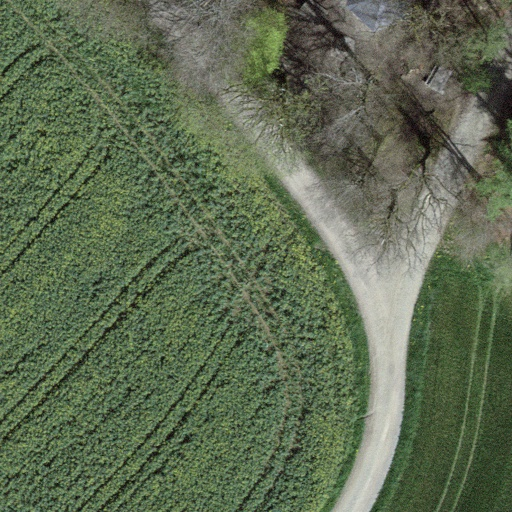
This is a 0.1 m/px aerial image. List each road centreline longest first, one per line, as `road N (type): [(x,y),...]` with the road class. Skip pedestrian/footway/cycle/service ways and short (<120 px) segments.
road 1 (unclassified): [(345,511),(376,455),(382,339),(306,178),(127,0)]
road 2 (track): [(382,339),(511,34)]
